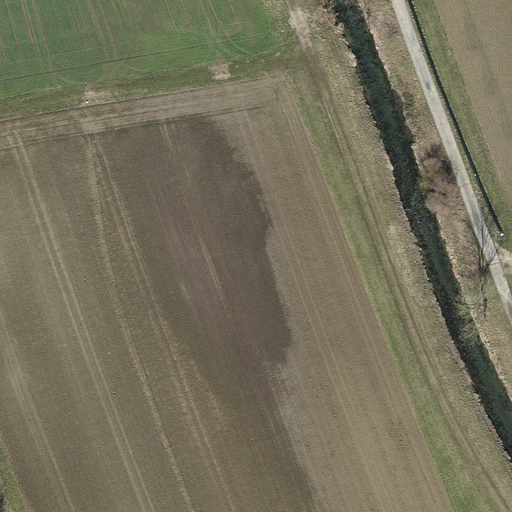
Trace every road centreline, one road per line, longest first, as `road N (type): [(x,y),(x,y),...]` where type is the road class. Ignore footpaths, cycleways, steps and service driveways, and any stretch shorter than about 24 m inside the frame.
road 1 (track): [(315,53),(434,388),(508,511)]
road 2 (track): [(0,105),(315,53),(296,0)]
road 3 (track): [(511,292),(403,0)]
